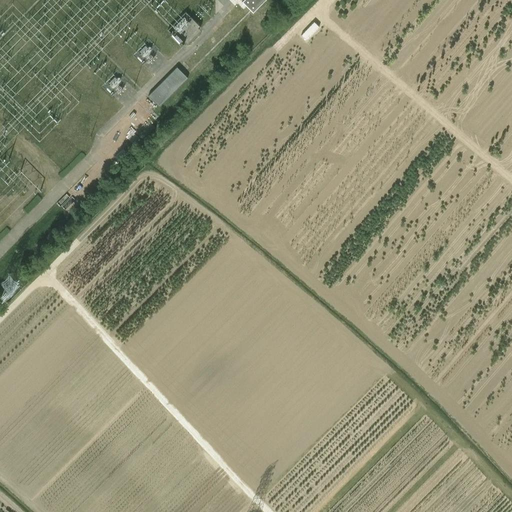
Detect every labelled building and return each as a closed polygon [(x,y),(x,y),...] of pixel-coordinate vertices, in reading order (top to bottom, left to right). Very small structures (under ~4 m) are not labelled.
[(266,0),(244,0),(242,2),(253,14),(266,0)] [(184,44),(201,26),(184,11),(167,29),(184,44)] [(322,27),(314,19),(298,36),(305,44),(322,27)] [(177,67),(148,96),(159,106),(187,78),(177,67)] [(119,161),(127,153),(123,149),(115,157),(119,161)]
